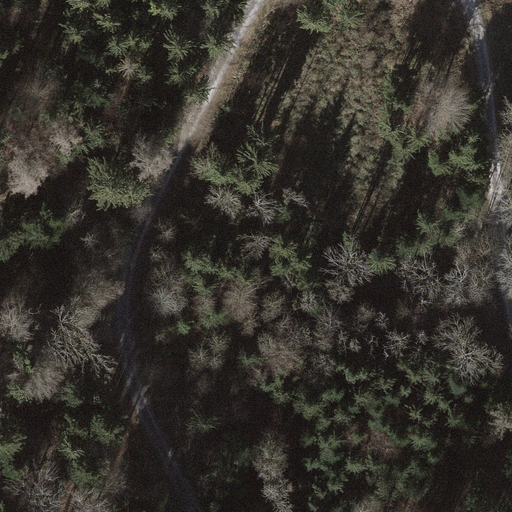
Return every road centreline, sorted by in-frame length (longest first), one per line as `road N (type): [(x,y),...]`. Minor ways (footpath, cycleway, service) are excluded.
road 1 (track): [(194,511),(139,417),(122,353),(123,278),(195,113),(256,0)]
road 2 (track): [(511,316),(500,278),(484,38),(474,0)]
